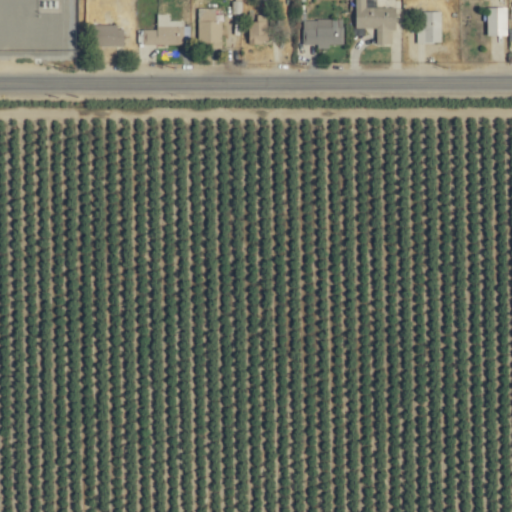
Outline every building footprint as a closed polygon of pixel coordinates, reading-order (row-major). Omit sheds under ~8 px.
[(362,7),(361,0),(350,0),(350,28),(372,28),(372,44),(391,44),(391,8),(362,7)] [(484,36),(503,36),(503,7),(484,7),(484,36)] [(217,9),(195,9),(195,48),(217,48),(217,9)] [(437,43),(437,11),(419,11),(419,30),(414,30),(414,43),(437,43)] [(165,15),(153,15),(153,30),(136,30),(136,45),(180,45),(180,21),(165,21),(165,15)] [(246,44),(267,44),(267,17),(246,17),(246,44)] [(313,27),(313,20),(299,20),(299,46),(340,46),(340,27),(313,27)] [(88,25),(88,46),(121,46),(121,25),(88,25)]
